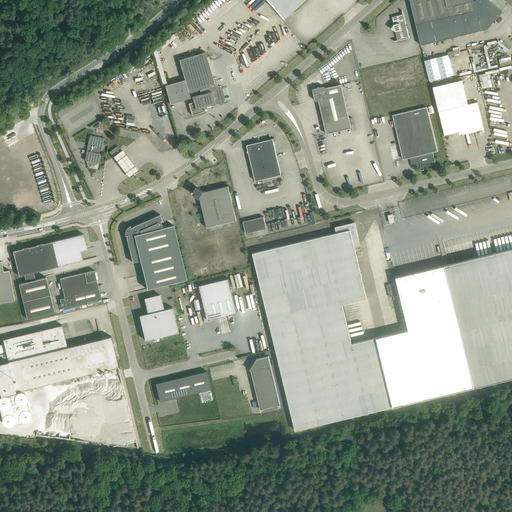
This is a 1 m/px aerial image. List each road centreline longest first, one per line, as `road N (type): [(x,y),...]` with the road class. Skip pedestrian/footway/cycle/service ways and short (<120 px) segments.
road 1 (tertiary): [(179,0),(47,95),(40,117),(62,181)]
road 2 (unclassified): [(511,163),(346,203),(317,186),(303,140)]
road 3 (unclassified): [(95,210),(180,172),(267,98)]
road 4 (unclassified): [(137,377),(95,210)]
road 5 (unclassified): [(277,88),(378,0)]
